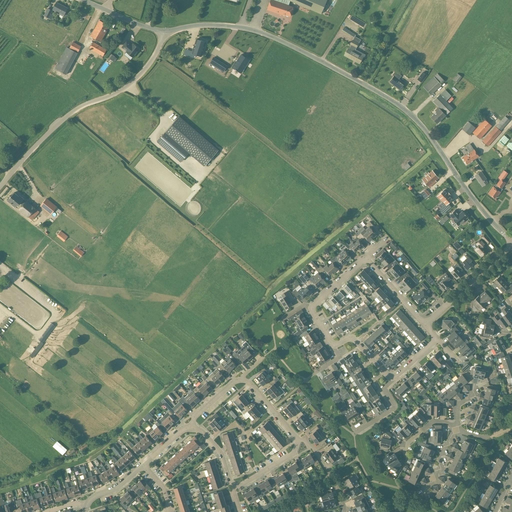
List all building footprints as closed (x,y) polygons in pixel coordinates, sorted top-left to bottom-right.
[(288,4),(274,0),(270,0),(267,10),(285,16),(286,15),(290,17),(293,7),(289,6),(289,5),(288,4)] [(288,0),(289,0),(317,12),(322,0),(288,0)] [(64,15),(68,8),(56,2),(53,10),(64,15)] [(52,10),(48,8),(44,16),(49,18),(52,10)] [(83,38),(92,18),(85,15),(77,34),(72,32),(69,39),(82,45),(85,38),(83,38)] [(100,42),(109,26),(99,20),(90,37),(100,42)] [(201,56),(206,42),(196,39),(191,53),(201,56)] [(348,48),(344,55),(359,63),(363,56),(354,52),(357,47),(356,47),(358,43),(353,40),(351,44),(353,45),(350,49),(348,48)] [(69,48),(78,53),(81,46),(73,42),(69,48)] [(103,56),(107,50),(93,42),(90,47),(89,49),(103,56)] [(126,42),(122,47),(127,51),(126,52),(133,57),(139,49),(133,44),(131,46),(126,42)] [(66,74),(76,52),(64,47),(54,69),(66,74)] [(114,62),(117,57),(110,53),(107,58),(114,62)] [(236,62),(232,67),(235,69),(235,70),(236,71),(236,70),(238,71),(241,66),(243,67),(248,59),(241,55),(236,62)] [(227,66),(213,57),(209,63),(223,72),(227,66)] [(400,90),(400,89),(402,90),(404,88),(402,87),(405,84),(399,79),(402,76),(395,71),(393,74),(394,76),(390,82),(400,90)] [(426,75),(422,72),(417,79),(421,82),(426,75)] [(457,82),(462,77),(457,73),(453,79),(457,82)] [(441,85),(433,77),(423,86),(431,95),(441,85)] [(446,115),(453,108),(446,101),(451,95),(445,89),(433,101),(446,115)] [(431,117),(434,120),(437,123),(445,115),(438,107),(435,110),(437,112),(431,117)] [(127,118),(136,126),(137,126),(136,125),(140,122),(131,114),(128,118),(127,118)] [(218,150),(179,116),(158,141),(181,161),(189,153),(204,166),(218,150)] [(510,120),(505,116),(496,126),(495,126),(482,141),(488,146),(501,131),(500,131),(510,120)] [(118,118),(113,124),(122,132),(127,126),(118,118)] [(492,125),(486,120),(484,119),(472,132),(480,139),(492,125)] [(466,134),(472,127),(466,121),(460,128),(466,134)] [(467,164),(479,156),(474,149),(462,157),(467,164)] [(404,161),(399,165),(403,171),(408,167),(404,161)] [(500,179),(501,179),(503,180),(508,173),(503,170),(498,178),(500,179)] [(434,171),(425,180),(431,186),(440,178),(434,171)] [(482,186),(488,183),(486,180),(486,179),(481,171),(475,176),(482,186)] [(502,188),(506,182),(503,180),(501,179),(500,179),(497,185),(496,184),(494,187),(489,194),(495,198),(497,195),(498,195),(501,192),(500,192),(502,189),(502,188)] [(431,193),(428,190),(427,191),(426,189),(421,193),(426,198),(431,193)] [(446,211),(452,206),(449,202),(454,198),(446,189),(439,195),(447,203),(443,207),(446,211)] [(32,220),(39,212),(26,201),(24,199),(19,195),(19,196),(14,192),(10,196),(7,200),(16,207),(16,206),(17,204),(19,206),(19,205),(20,203),(22,204),(21,205),(22,206),(19,209),(32,220)] [(51,214),(57,207),(47,198),(41,206),(51,214)] [(460,213),(456,209),(450,214),(454,218),(454,219),(459,224),(462,222),(463,222),(466,220),(465,219),(469,216),(463,210),(460,213)] [(446,215),(439,221),(442,224),(448,218),(446,215)] [(367,231),(373,238),(377,234),(371,228),(374,226),(370,221),(365,225),(368,227),(365,230),(367,231)] [(369,242),(373,238),(367,231),(365,230),(365,229),(358,235),(362,239),(365,237),(369,242)] [(57,236),(64,241),(68,236),(61,231),(57,236)] [(359,248),(360,250),(365,246),(360,241),(362,239),(358,235),(356,237),(358,239),(354,243),(359,248)] [(482,238),(488,244),(491,241),(485,235),(482,238)] [(475,249),(481,256),(487,251),(483,246),(485,244),(481,239),(476,244),(475,243),(471,247),(474,250),(475,249)] [(346,242),(344,244),(348,249),(350,247),(355,252),(359,248),(354,243),(353,241),(348,245),(346,242)] [(346,259),(348,261),(352,258),(346,251),(348,249),(344,244),(340,248),(342,251),(340,253),(341,255),(346,260),(346,259)] [(73,250),(81,256),(84,252),(77,246),(73,250)] [(381,262),(389,255),(383,248),(378,253),(380,255),(377,258),(381,262)] [(399,253),(404,262),(407,260),(402,251),(399,253)] [(387,264),(389,266),(396,260),(390,254),(389,255),(381,262),(385,266),(387,264)] [(473,264),(469,260),(471,258),(467,254),(465,256),(467,258),(462,262),(465,264),(463,266),(467,270),(473,264)] [(335,256),(333,258),(337,262),(339,260),(344,265),(348,261),(346,259),(346,260),(341,255),(337,258),(335,256)] [(333,271),(335,273),(339,269),(335,264),(337,262),(333,258),(330,260),(333,262),(329,266),(333,271)] [(389,270),(392,274),(401,266),(396,260),(389,266),(391,268),(389,270)] [(450,272),(456,279),(462,274),(458,270),(460,268),(456,263),(452,267),(454,269),(450,272)] [(321,266),(318,268),(323,272),(325,270),(329,275),(333,271),(329,266),(327,264),(323,268),(321,266)] [(398,276),(400,278),(406,273),(404,271),(405,270),(401,266),(392,274),(396,278),(398,276)] [(410,269),(415,275),(419,272),(414,266),(410,269)] [(316,278),(322,285),(326,281),(320,274),(323,272),(318,268),(316,270),(318,272),(314,276),(316,278)] [(360,279),(367,274),(363,269),(357,275),(360,279)] [(406,273),(400,278),(402,280),(401,282),(400,283),(404,287),(413,279),(407,272),(406,273)] [(440,288),(443,291),(450,285),(447,282),(450,279),(446,273),(441,278),(443,280),(439,284),(441,286),(440,288)] [(370,278),(367,274),(360,279),(364,283),(370,278)] [(318,288),(322,285),(316,278),(314,276),(313,275),(307,281),(311,286),(314,283),(318,288)] [(428,275),(425,278),(431,284),(434,282),(428,275)] [(494,282),(494,283),(492,284),(495,288),(497,286),(503,292),(504,291),(507,294),(511,289),(511,285),(511,284),(508,287),(503,281),(504,280),(500,276),(497,279),(497,278),(494,281),(494,282)] [(370,278),(364,283),(368,287),(374,282),(370,278)] [(416,283),(413,279),(404,287),(407,291),(410,289),(412,291),(417,286),(415,284),(416,283)] [(307,281),(301,287),(303,289),(308,294),(307,294),(309,296),(313,292),(309,288),(311,286),(307,281)] [(425,281),(421,284),(427,290),(430,287),(425,281)] [(378,286),(374,282),(368,287),(365,290),(369,294),(378,286)] [(345,296),(349,293),(353,297),(356,294),(353,291),(353,292),(346,284),(342,288),(341,287),(339,290),(339,291),(340,291),(345,296)] [(303,289),(301,287),(299,285),(293,291),(297,295),(299,293),(303,298),(307,294),(308,294),(303,289)] [(376,297),(383,291),(379,287),(373,293),(376,297)] [(429,297),(422,290),(419,292),(420,293),(414,298),(419,304),(425,299),(426,300),(429,297)] [(278,297),(286,309),(292,305),(288,298),(292,296),(288,291),(278,297)] [(332,296),(333,297),(338,302),(342,299),(343,300),(343,301),(346,304),(349,301),(345,296),(340,291),(339,291),(336,294),(335,293),(332,296)] [(386,295),(383,291),(376,297),(380,301),(386,295)] [(483,307),(482,306),(491,298),(485,292),(482,294),(483,294),(480,297),(478,296),(472,302),(480,310),(483,307)] [(386,295),(380,301),(378,303),(382,307),(384,305),(390,299),(386,295)] [(333,297),(329,300),(328,299),(325,302),(331,308),(335,305),(337,306),(336,307),(339,310),(342,307),(338,302),(333,297)] [(390,299),(384,305),(387,309),(385,311),(387,313),(394,308),(392,305),(394,304),(390,299)] [(361,306),(367,316),(372,313),(366,303),(361,306)] [(367,316),(361,306),(356,309),(362,319),(367,316)] [(505,315),(502,317),(508,325),(508,324),(509,325),(510,325),(511,323),(511,319),(510,317),(511,314),(506,307),(502,311),(505,315)] [(362,319),(356,309),(351,312),(357,322),(362,319)] [(392,316),(396,321),(404,314),(399,309),(392,316)] [(298,323),(305,318),(303,315),(302,315),(301,313),(299,315),(297,312),(287,318),(289,320),(291,318),(292,320),(295,321),(296,320),(298,323)] [(357,322),(351,312),(346,315),(353,325),(357,322)] [(396,321),(400,326),(408,319),(404,314),(396,321)] [(508,325),(502,317),(500,318),(497,314),(492,318),(498,326),(500,324),(503,328),(508,325)] [(353,325),(346,315),(341,318),(348,328),(353,325)] [(305,318),(298,323),(300,326),(296,328),(300,334),(308,329),(306,326),(308,324),(307,323),(308,322),(305,318)] [(348,328),(341,318),(337,322),(343,331),(348,328)] [(451,329),(455,326),(457,324),(455,322),(453,323),(449,318),(447,320),(443,320),(443,324),(441,325),(442,328),(450,328),(451,329)] [(400,326),(404,330),(412,323),(408,319),(400,326)] [(486,323),(485,329),(493,331),(494,325),(488,324),(489,321),(483,319),(483,323),(486,323)] [(343,331),(337,322),(332,325),(338,334),(343,331)] [(39,340),(43,343),(55,326),(51,323),(39,340)] [(404,330),(408,335),(416,328),(412,323),(404,330)] [(381,325),(377,329),(383,335),(385,338),(392,332),(386,325),(383,327),(381,325)] [(455,326),(451,329),(450,330),(453,333),(447,338),(452,343),(459,336),(457,334),(459,331),(455,326)] [(408,335),(412,339),(420,332),(416,328),(408,335)] [(377,329),(373,332),(379,339),(383,335),(377,329)] [(493,331),(485,329),(482,329),(481,334),(480,334),(479,337),(485,338),(486,335),(492,337),(493,331)] [(307,341),(316,335),(313,330),(307,334),(305,331),(300,335),(301,337),(304,336),(307,341)] [(373,332),(369,336),(375,343),(379,339),(373,332)] [(420,332),(412,339),(417,344),(424,337),(420,332)] [(316,335),(307,341),(311,346),(308,348),(310,350),(315,347),(313,344),(319,341),(316,335)] [(371,346),(375,343),(369,336),(365,340),(367,343),(365,344),(371,351),(373,349),(371,346)] [(462,343),(464,346),(466,344),(469,342),(466,339),(463,341),(459,336),(452,343),(456,348),(462,343)] [(490,343),(493,349),(503,343),(503,342),(504,341),(502,338),(501,338),(500,338),(495,341),(494,338),(488,341),(482,345),(483,347),(489,344),(490,343)] [(240,350),(242,352),(249,360),(253,356),(248,350),(251,347),(246,341),(242,344),(244,346),(240,350)] [(397,351),(403,357),(407,354),(405,351),(407,349),(401,343),(399,345),(401,347),(397,351)] [(496,357),(497,357),(504,353),(502,350),(506,348),(503,343),(493,349),(496,354),(495,354),(496,357)] [(466,344),(464,346),(459,350),(463,355),(469,351),(471,353),(475,349),(473,346),(470,349),(466,344)] [(319,357),(327,351),(325,347),(323,347),(323,346),(318,350),(316,347),(310,351),(312,355),(314,355),(317,353),(319,357)] [(327,351),(319,357),(321,360),(318,361),(318,362),(321,366),(326,363),(324,360),(330,357),(329,356),(330,355),(327,351)] [(403,357),(397,351),(393,355),(399,361),(403,357)] [(245,363),(249,360),(242,352),(238,356),(235,353),(232,355),(238,362),(241,359),(245,363)] [(502,363),(510,360),(509,357),(510,355),(511,356),(511,354),(511,352),(510,352),(509,354),(504,356),(504,353),(497,357),(498,358),(500,357),(502,363)] [(439,368),(445,362),(437,353),(431,359),(439,368)] [(231,354),(224,360),(232,368),(236,365),(234,362),(236,360),(231,354)] [(344,367),(345,367),(355,360),(352,356),(348,358),(347,355),(338,361),(341,366),(343,365),(344,367)] [(399,361),(393,355),(389,358),(395,365),(399,361)] [(510,360),(502,363),(504,368),(511,365),(511,362),(511,360),(511,357),(510,360)] [(395,365),(389,358),(385,362),(383,360),(380,362),(386,368),(388,366),(391,368),(395,365)] [(218,365),(224,371),(226,369),(228,372),(232,368),(224,360),(218,365)] [(350,374),(356,370),(354,367),(358,365),(355,360),(345,367),(350,374)] [(423,374),(426,377),(428,380),(433,375),(430,372),(434,368),(428,361),(422,366),(426,371),(423,374)] [(464,371),(469,366),(467,363),(461,368),(464,371)] [(217,369),(213,372),(221,381),(225,377),(221,373),(224,371),(218,365),(216,367),(217,369)] [(478,378),(480,369),(481,367),(475,365),(475,368),(472,368),(470,374),(473,375),(473,377),(474,378),(475,377),(478,378)] [(263,367),(259,371),(261,373),(256,377),(259,381),(266,376),(269,373),(267,371),(265,369),(263,367)] [(486,370),(480,369),(478,378),(481,378),(482,380),(484,379),(484,377),(487,378),(488,372),(485,371),(486,370)] [(354,381),(364,374),(361,370),(357,372),(356,370),(350,374),(354,381)] [(412,375),(418,381),(422,378),(423,379),(426,377),(423,374),(422,373),(420,375),(417,371),(412,375)] [(207,378),(212,384),(215,382),(217,384),(221,381),(213,372),(207,378)] [(327,375),(332,383),(334,387),(339,384),(339,385),(342,383),(338,377),(336,378),(332,372),(327,375)] [(359,388),(365,384),(363,382),(367,379),(364,374),(354,381),(359,388)] [(463,388),(469,389),(469,386),(465,385),(465,383),(467,381),(462,374),(458,378),(463,385),(463,386),(463,388)] [(332,383),(327,375),(322,378),(326,384),(324,386),(328,392),(330,390),(329,389),(331,387),(330,385),(332,383)] [(409,384),(414,389),(416,387),(415,387),(420,383),(418,381),(412,375),(408,379),(411,382),(409,384)] [(268,378),(266,376),(259,381),(260,382),(259,383),(261,385),(262,385),(263,386),(268,382),(269,384),(274,380),(277,378),(275,376),(272,378),(271,376),(268,378)] [(274,380),(269,384),(271,386),(266,390),(270,394),(277,388),(279,386),(276,382),(279,379),(277,377),(274,380)] [(212,384),(207,378),(201,383),(208,392),(212,388),(210,386),(212,384)] [(461,386),(463,386),(463,385),(458,378),(453,381),(455,383),(459,388),(461,386)] [(400,386),(406,393),(410,389),(412,391),(414,389),(409,384),(407,386),(404,382),(400,386)] [(201,383),(194,389),(200,395),(202,393),(204,395),(208,392),(201,383)] [(460,390),(459,388),(455,383),(451,386),(456,393),(456,395),(456,396),(462,397),(462,394),(458,394),(458,391),(460,390)] [(363,395),(373,389),(370,384),(366,386),(365,384),(359,388),(363,395)] [(486,390),(485,393),(494,395),(497,396),(498,391),(497,390),(498,387),(491,385),(490,388),(487,387),(485,388),(486,390)] [(270,394),(270,395),(272,398),(273,397),(274,398),(275,397),(278,394),(280,396),(285,392),(283,390),(279,386),(277,388),(270,394)] [(406,393),(400,386),(396,390),(399,393),(397,395),(401,400),(403,398),(402,396),(406,393)] [(454,395),(456,395),(456,393),(451,386),(446,390),(452,396),(454,395)] [(338,393),(342,400),(350,395),(345,388),(338,393)] [(188,394),(196,403),(200,399),(198,397),(200,395),(194,389),(188,394)] [(368,402),(369,401),(374,398),(372,396),(376,393),(373,389),(363,395),(368,402)] [(449,398),(452,396),(446,390),(442,393),(448,400),(447,401),(447,403),(453,404),(454,401),(449,400),(449,398)] [(445,401),(447,401),(448,400),(442,393),(438,396),(443,403),(445,401)] [(181,398),(182,400),(187,406),(190,404),(192,406),(196,403),(188,394),(185,397),(183,396),(181,398)] [(236,406),(245,398),(242,394),(240,396),(238,394),(230,400),(232,402),(233,402),(236,406)] [(242,412),(248,407),(246,404),(248,402),(245,398),(236,406),(242,412)] [(382,403),(379,398),(375,401),(374,398),(369,401),(368,402),(372,409),(375,407),(382,403)] [(287,413),(296,405),(291,399),(286,403),(288,405),(283,409),(287,413)] [(176,405),(184,414),(187,410),(185,408),(187,406),(182,400),(180,402),(176,405)] [(349,409),(354,417),(359,414),(354,408),(357,406),(354,401),(349,404),(351,407),(349,409)] [(319,418),(322,415),(311,403),(308,406),(319,418)] [(381,410),(385,407),(382,403),(375,407),(372,409),(377,416),(378,416),(383,412),(381,410)] [(433,414),(433,415),(442,416),(442,415),(445,415),(445,408),(442,408),(443,406),(441,403),(439,404),(439,405),(434,405),(433,414)] [(419,408),(423,413),(424,413),(426,411),(427,411),(427,414),(433,414),(434,405),(434,404),(424,404),(419,408)] [(176,405),(170,411),(175,417),(177,415),(180,417),(184,414),(176,405)] [(301,412),(296,405),(287,413),(290,418),(295,414),(297,416),(301,412)] [(248,418),(251,415),(257,410),(254,406),(250,409),(248,407),(242,412),(244,414),(248,418)] [(478,411),(486,414),(488,409),(480,406),(479,409),(477,409),(478,411)] [(354,417),(349,409),(346,411),(344,407),(339,410),(342,415),(345,414),(349,420),(354,417)] [(418,411),(413,415),(421,423),(422,424),(425,421),(425,420),(425,419),(421,415),(423,413),(419,408),(417,410),(418,411)] [(476,416),(484,419),(486,414),(478,411),(477,409),(476,408),(471,410),(472,413),(476,411),(477,413),(476,416)] [(231,410),(228,412),(234,418),(237,416),(231,410)] [(257,410),(251,415),(254,419),(252,421),(254,423),(260,418),(258,416),(261,414),(257,410)] [(163,416),(166,419),(171,425),(175,421),(173,419),(175,417),(170,411),(163,416)] [(151,420),(153,418),(148,412),(143,417),(146,421),(149,418),(151,420)] [(294,422),(297,426),(304,420),(302,418),(305,416),(301,412),(297,416),(298,418),(294,422)] [(219,422),(216,419),(219,416),(216,413),(209,419),(209,420),(211,422),(209,424),(212,428),(219,422)] [(406,420),(410,425),(412,423),(416,427),(421,423),(413,415),(409,419),(408,418),(406,420)] [(171,425),(166,419),(163,416),(160,420),(158,418),(156,420),(157,422),(163,428),(165,426),(167,428),(171,425)] [(473,421),(482,424),(484,419),(476,416),(475,419),(473,419),(473,421)] [(307,418),(304,420),(297,426),(301,430),(306,426),(307,428),(312,424),(307,418)] [(472,418),(467,420),(468,423),(472,421),(473,423),(472,426),(482,430),(484,425),(482,424),(473,421),(473,419),(472,418)] [(221,420),(219,422),(212,428),(216,432),(218,429),(220,432),(226,426),(221,420)] [(403,428),(402,429),(407,435),(408,435),(409,436),(412,433),(411,431),(412,431),(408,427),(410,425),(406,420),(403,422),(405,423),(402,426),(403,428)] [(157,422),(151,427),(159,436),(163,432),(161,430),(163,428),(157,422)] [(262,434),(267,430),(263,425),(259,429),(262,434)] [(433,431),(433,436),(441,436),(441,433),(443,432),(442,431),(441,431),(441,426),(435,425),(435,431),(433,431)] [(262,434),(266,438),(275,430),(271,426),(267,430),(262,434)] [(309,435),(312,439),(321,433),(318,429),(319,428),(317,426),(310,431),(312,433),(309,435)] [(159,436),(151,427),(147,431),(145,433),(150,439),(153,437),(155,439),(159,436)] [(383,432),(384,433),(390,438),(392,435),(385,429),(383,432)] [(407,435),(402,429),(397,433),(395,430),(392,432),(396,437),(399,435),(403,439),(407,435)] [(266,438),(270,442),(279,435),(275,430),(266,438)] [(321,433),(312,439),(316,444),(318,442),(320,444),(327,439),(325,437),(324,437),(321,433)] [(389,440),(390,438),(384,433),(381,438),(382,438),(380,446),(389,448),(391,440),(389,440)] [(141,440),(147,446),(150,444),(151,445),(153,444),(152,442),(146,436),(143,438),(140,434),(138,436),(141,440)] [(270,442),(274,447),(282,439),(279,435),(270,442)] [(199,445),(200,446),(202,444),(195,436),(192,438),(193,439),(186,446),(163,466),(162,465),(160,467),(167,476),(169,474),(168,473),(191,452),(199,445)] [(442,436),(441,436),(433,436),(433,442),(434,442),(434,445),(440,445),(440,442),(441,442),(441,439),(443,437),(442,436)] [(148,448),(147,446),(141,440),(139,442),(135,438),(133,440),(137,444),(143,450),(145,448),(147,449),(148,448)] [(476,442),(473,441),(467,438),(466,440),(465,440),(464,443),(462,444),(462,445),(472,450),(476,442)] [(282,439),(274,447),(277,451),(286,444),(282,439)] [(62,455),(67,450),(57,441),(52,446),(62,455)] [(144,452),(143,450),(137,444),(134,446),(131,442),(129,444),(132,448),(138,454),(141,452),(142,454),(144,452)] [(326,458),(327,459),(337,451),(330,443),(324,448),(327,452),(324,454),(324,455),(323,456),(326,459),(326,458)] [(456,454),(464,458),(466,453),(460,450),(458,449),(456,443),(453,444),(455,450),(457,449),(457,451),(456,454)] [(432,456),(433,453),(435,452),(434,451),(435,448),(429,445),(428,448),(424,446),(422,452),(424,452),(432,456)] [(461,447),(460,450),(466,453),(468,454),(470,455),(472,450),(462,445),(461,445),(461,447)] [(125,455),(131,461),(133,459),(134,460),(136,459),(135,457),(129,450),(126,453),(123,449),(121,451),(125,455)] [(340,456),(337,451),(327,459),(327,460),(329,463),(330,462),(330,463),(336,459),(340,464),(345,461),(340,455),(340,456)] [(240,457),(238,452),(229,455),(231,460),(240,457)] [(432,456),(424,452),(422,457),(423,458),(422,461),(425,462),(428,463),(429,461),(430,461),(431,458),(433,457),(432,456)] [(132,463),(131,461),(125,455),(122,457),(119,453),(117,455),(120,459),(126,465),(129,463),(130,464),(132,463)] [(385,459),(388,464),(397,458),(394,453),(390,456),(388,453),(382,457),(383,460),(385,459)] [(453,459),(461,463),(464,458),(456,454),(455,457),(453,457),(451,453),(448,454),(450,460),(452,459),(453,459)] [(310,454),(306,456),(310,465),(312,464),(314,463),(315,462),(316,464),(319,462),(314,455),(312,457),(310,454)] [(311,466),(310,465),(306,456),(301,459),(303,462),(300,464),(304,471),(306,472),(308,471),(307,469),(311,466)] [(116,463),(115,463),(120,467),(122,469),(124,467),(125,468),(127,467),(126,465),(120,459),(118,461),(114,457),(112,459),(116,463)] [(399,460),(397,458),(388,464),(391,468),(396,471),(395,472),(398,474),(404,463),(401,459),(399,460)] [(423,470),(424,471),(424,473),(430,470),(429,468),(424,469),(424,467),(425,464),(424,464),(425,462),(422,461),(416,458),(413,465),(415,466),(423,470)] [(498,458),(496,463),(503,467),(505,464),(507,464),(507,465),(510,464),(509,461),(506,462),(498,458)] [(451,464),(459,467),(461,463),(453,459),(452,459),(452,461),(451,464)] [(207,469),(216,466),(214,460),(205,463),(207,469)] [(296,462),(291,465),(296,472),(300,470),(302,472),(304,471),(300,464),(298,465),(296,462)] [(117,469),(120,467),(115,463),(113,464),(114,466),(111,467),(109,463),(106,464),(109,469),(114,476),(117,475),(118,476),(120,475),(119,473),(117,469)] [(496,463),(493,467),(501,472),(502,469),(504,469),(504,470),(507,469),(506,466),(503,467),(496,463)] [(459,467),(451,464),(450,466),(448,467),(449,469),(448,472),(454,474),(455,472),(457,472),(459,467)] [(296,472),(291,465),(287,468),(290,473),(288,475),(292,482),(294,480),(293,477),(297,474),(296,472)] [(115,478),(114,476),(109,469),(106,470),(104,466),(101,468),(104,472),(109,479),(112,478),(113,479),(115,478)] [(209,476),(218,473),(216,466),(207,469),(209,476)] [(413,471),(421,474),(422,472),(424,471),(423,470),(415,466),(413,471)] [(493,467),(490,472),(498,476),(499,474),(501,473),(502,475),(504,474),(504,471),(501,472),(493,467)] [(110,481),(109,479),(104,472),(101,474),(98,469),(96,471),(98,473),(99,475),(101,479),(103,483),(106,481),(107,482),(110,481)] [(90,477),(93,485),(96,484),(97,486),(99,485),(99,483),(98,481),(101,479),(99,475),(98,473),(96,475),(92,476),(91,471),(88,472),(90,477)] [(419,481),(420,482),(426,480),(424,477),(420,479),(419,477),(421,474),(413,471),(411,476),(419,480),(419,481)] [(498,476),(490,472),(488,477),(495,481),(497,478),(498,478),(499,479),(502,478),(501,476),(498,476)] [(94,487),(93,485),(90,477),(87,478),(85,473),(83,474),(84,479),(87,487),(90,486),(91,488),(94,487)] [(211,483),(220,480),(218,473),(209,476),(211,483)] [(279,476),(283,483),(284,485),(289,482),(289,483),(292,482),(288,475),(285,476),(283,473),(279,476)] [(87,487),(84,479),(81,480),(79,475),(77,476),(79,481),(78,481),(81,489),(85,488),(85,490),(88,489),(87,487)] [(356,487),(357,487),(359,485),(353,475),(343,481),(345,485),(347,483),(350,487),(355,484),(356,487)] [(283,483),(279,476),(274,479),(276,482),(273,483),(278,490),(280,489),(279,486),(283,483)] [(419,480),(411,476),(408,481),(416,484),(417,482),(419,481),(419,480)] [(441,477),(441,483),(443,483),(445,483),(452,488),(455,484),(448,479),(446,481),(444,481),(444,477),(441,477)] [(263,482),(267,489),(269,492),(273,489),(275,492),(278,490),(273,483),(271,485),(268,479),(263,482)] [(220,480),(211,483),(213,489),(222,486),(220,480)] [(70,481),(72,486),(75,496),(76,496),(75,495),(78,494),(79,495),(81,494),(81,493),(78,484),(74,485),(73,481),(70,481)] [(136,484),(144,493),(150,487),(145,481),(142,483),(140,481),(136,484)] [(267,489),(263,482),(259,485),(260,488),(258,489),(262,496),(265,495),(263,492),(267,489)] [(75,496),(72,486),(69,487),(67,483),(65,483),(66,488),(69,497),(72,496),(73,497),(75,496)] [(203,500),(198,483),(194,484),(199,499),(198,499),(198,502),(203,500)] [(445,483),(443,483),(443,485),(442,487),(448,492),(452,488),(445,483)] [(132,492),(138,498),(144,493),(136,484),(132,488),(134,490),(132,492)] [(57,486),(59,491),(62,499),(65,498),(65,500),(68,499),(67,497),(64,489),(61,490),(59,485),(57,486)] [(434,486),(435,492),(437,491),(438,491),(445,497),(448,492),(442,487),(440,490),(438,490),(437,485),(434,486)] [(490,485),(487,489),(495,494),(496,491),(498,491),(498,492),(501,491),(500,488),(498,489),(490,485)] [(60,502),(62,501),(62,499),(59,491),(55,492),(54,487),(51,488),(53,493),(56,501),(59,500),(60,502)] [(357,487),(356,487),(349,491),(352,497),(361,492),(362,494),(366,493),(364,490),(362,491),(361,488),(359,489),(357,487)] [(253,488),(249,491),(255,501),(262,496),(258,489),(255,491),(253,488)] [(487,489),(484,494),(492,498),(493,496),(495,496),(496,497),(498,496),(498,493),(495,494),(487,489)] [(45,495),(48,504),(51,503),(52,505),(55,504),(54,502),(51,493),(48,495),(46,490),(44,491),(45,495)] [(323,501),(334,498),(332,492),(328,493),(327,490),(319,493),(320,496),(321,496),(323,501)] [(124,495),(131,504),(138,498),(132,492),(130,494),(128,491),(124,495)] [(255,501),(249,491),(244,493),(246,496),(243,498),(248,505),(250,503),(255,501)] [(438,491),(437,491),(437,494),(435,496),(444,503),(448,499),(445,497),(438,491)] [(37,498),(37,500),(40,499),(43,506),(46,505),(46,507),(49,506),(48,504),(45,495),(42,497),(40,492),(35,494),(37,499),(37,498)] [(484,494),(482,499),(489,503),(491,501),(492,500),(493,502),(496,501),(495,498),(492,499),(492,498),(484,494)] [(29,496),(31,500),(34,509),(37,508),(38,510),(40,509),(40,507),(37,500),(37,498),(37,499),(33,500),(32,495),(29,496)] [(131,504),(124,495),(120,498),(122,501),(120,503),(125,509),(132,504),(131,504)] [(309,505),(315,503),(312,496),(301,501),(303,505),(308,503),(309,505)] [(355,504),(356,507),(367,502),(364,497),(361,499),(360,496),(354,499),(355,501),(354,502),(353,503),(355,504)] [(25,502),(28,511),(32,510),(32,511),(35,511),(34,509),(31,500),(28,502),(26,497),(24,498),(25,502)] [(11,503),(4,505),(5,508),(6,511),(7,511),(14,510),(12,505),(15,504),(13,498),(10,499),(11,503)] [(334,498),(323,501),(325,506),(323,507),(324,510),(332,508),(331,505),(335,503),(334,498)] [(25,502),(22,504),(20,499),(15,501),(17,507),(20,506),(22,511),(25,511),(26,511),(25,511),(28,511),(25,502)] [(489,503),(482,499),(479,504),(486,508),(488,505),(490,505),(490,506),(493,505),(492,503),(489,503)] [(357,509),(357,511),(358,511),(366,508),(369,507),(367,502),(356,507),(357,509)] [(151,503),(146,506),(150,511),(155,508),(151,503)] [(299,503),(291,506),(293,511),(301,508),(299,503)]
